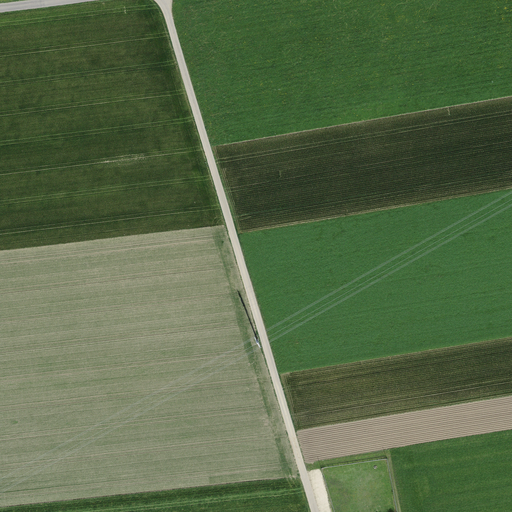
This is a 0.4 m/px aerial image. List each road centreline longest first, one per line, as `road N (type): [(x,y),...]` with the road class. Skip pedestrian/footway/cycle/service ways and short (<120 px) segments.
road 1 (track): [(163,0),(316,511)]
road 2 (unknown): [(268,351),(511,312)]
